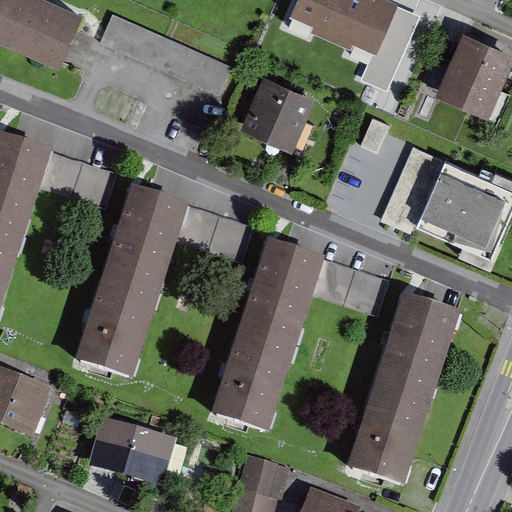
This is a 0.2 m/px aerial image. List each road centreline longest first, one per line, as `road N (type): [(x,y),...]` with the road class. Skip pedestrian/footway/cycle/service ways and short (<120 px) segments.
road 1 (residential): [(511,303),(0,85)]
road 2 (tertiary): [(511,397),(466,511)]
